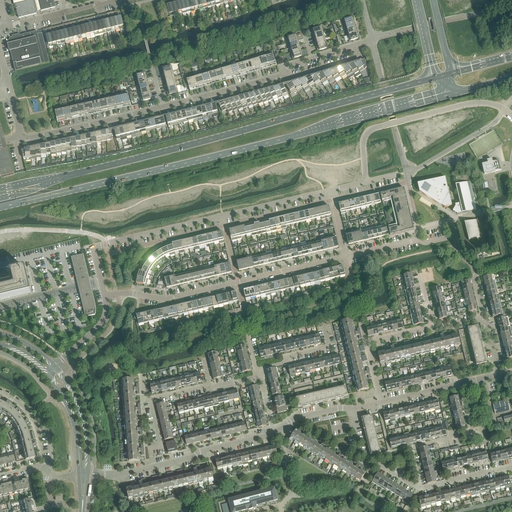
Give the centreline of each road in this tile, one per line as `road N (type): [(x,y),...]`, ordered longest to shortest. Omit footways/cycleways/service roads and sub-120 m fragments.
road 1 (primary): [(0,207),(450,95)]
road 2 (primary): [(436,78),(0,192)]
road 3 (residential): [(104,297),(93,248),(330,191)]
road 4 (residential): [(104,297),(173,298),(346,256)]
road 5 (residential): [(363,183),(361,145),(371,129),(467,104),(503,109)]
road 6 (residential): [(19,137),(162,106)]
road 7 (residential): [(282,75),(357,58),(353,45),(311,58)]
road 8 (residential): [(152,467),(276,432)]
road 9 (residential): [(162,106),(282,75)]
